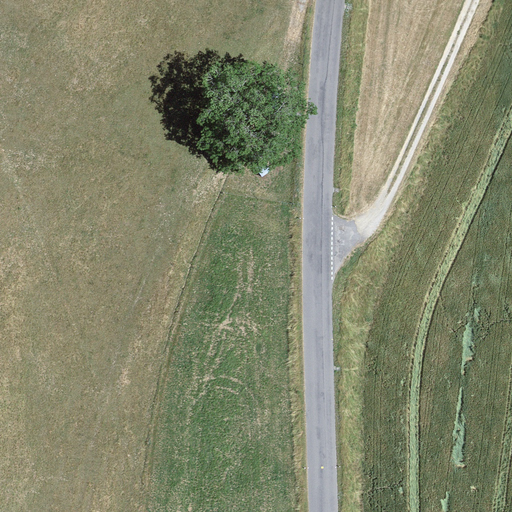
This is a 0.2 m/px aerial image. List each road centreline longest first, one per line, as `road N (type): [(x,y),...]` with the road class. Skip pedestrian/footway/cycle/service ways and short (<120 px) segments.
road 1 (tertiary): [(324,511),(316,253),(331,0)]
road 2 (track): [(470,0),(382,206),(316,253)]
